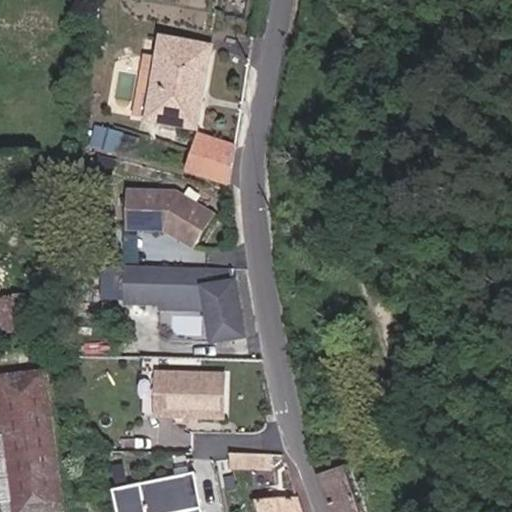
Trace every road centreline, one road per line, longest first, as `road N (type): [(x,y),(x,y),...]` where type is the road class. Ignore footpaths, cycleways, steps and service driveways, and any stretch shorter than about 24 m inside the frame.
road 1 (unclassified): [(320,511),(261,252)]
road 2 (unclassified): [(261,252),(257,150),(282,0)]
road 3 (residential): [(261,252),(295,269),(341,396),(361,417)]
